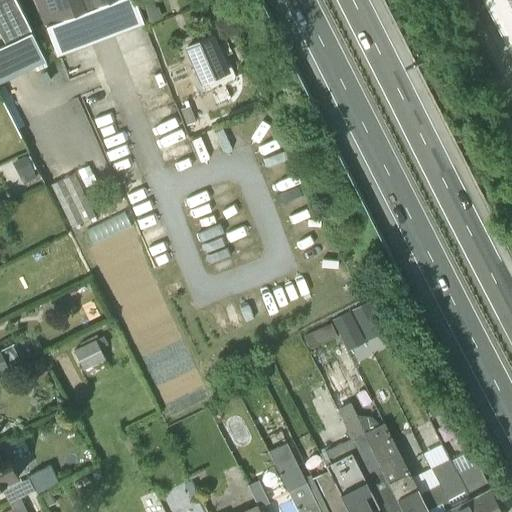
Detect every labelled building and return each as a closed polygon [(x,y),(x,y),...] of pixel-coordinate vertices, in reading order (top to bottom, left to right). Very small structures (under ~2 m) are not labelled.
[(0,0),(0,34),(1,37),(5,44),(0,46),(0,78),(13,72),(44,58),(28,26),(15,0),(0,0)] [(114,33),(143,21),(134,0),(36,0),(46,24),(102,2),(114,33)] [(511,55),(511,0),(483,0),(495,23),(511,55)] [(184,46),(200,84),(229,72),(213,33),(184,46)] [(26,155),(13,162),(21,177),(25,175),(28,181),(36,177),(33,170),(26,155)] [(87,165),(77,170),(85,186),(95,181),(87,165)] [(364,330),(380,322),(370,300),(353,309),(364,330)] [(361,331),(350,310),(334,318),(345,340),(361,331)] [(309,348),(338,335),(332,321),(303,335),(309,348)] [(73,350),(83,369),(105,358),(100,348),(108,344),(104,335),(95,339),(73,350)] [(0,351),(0,371),(8,368),(0,351)] [(36,374),(50,372),(47,354),(33,356),(36,374)] [(268,354),(256,360),(260,369),(272,363),(268,354)] [(439,400),(429,405),(434,416),(444,411),(439,400)] [(224,411),(217,407),(213,414),(220,418),(224,411)] [(346,431),(349,439),(350,438),(388,511),(427,511),(421,499),(409,473),(384,422),(363,432),(354,414),(345,418),(346,421),(345,422),(349,430),(346,431)] [(451,487),(442,492),(450,506),(452,511),(477,511),(457,473),(436,433),(425,439),(451,487)] [(328,471),(326,472),(347,511),(388,511),(350,438),(349,439),(320,453),(328,471)] [(268,451),(298,511),(328,511),(310,474),(304,478),(286,442),(268,451)] [(0,485),(19,476),(10,459),(0,464),(0,485)] [(477,463),(457,473),(477,511),(502,511),(490,486),(489,487),(477,463)] [(418,469),(409,473),(421,499),(427,511),(452,511),(450,506),(442,492),(440,487),(429,492),(418,469)] [(347,511),(326,472),(315,477),(332,511),(347,511)] [(4,489),(10,502),(19,497),(34,489),(28,477),(4,489)] [(56,501),(51,490),(40,495),(46,507),(56,501)] [(27,511),(19,497),(10,502),(14,509),(6,511),(27,511)]
